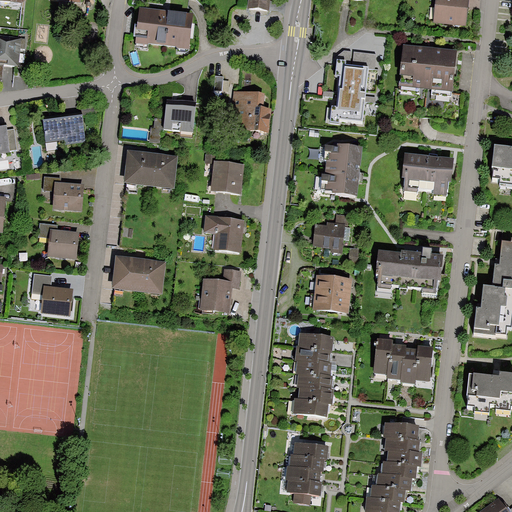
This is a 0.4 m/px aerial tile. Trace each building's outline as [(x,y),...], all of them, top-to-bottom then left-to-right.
[(247,0),(247,8),(270,11),(270,0),(247,0)] [(468,0),(435,0),(433,23),(466,26),(468,0)] [(194,13),(139,7),(134,47),(147,48),(148,43),(177,47),(177,51),(185,52),(190,50),(194,13)] [(27,39),(0,35),(0,78),(3,78),(4,64),(19,65),(21,49),(25,49),(27,39)] [(456,51),(402,46),(398,87),(452,92),(456,51)] [(338,55),(338,61),(346,62),(345,65),(350,66),(352,52),(344,51),(338,55)] [(354,52),(353,66),(368,68),(375,69),(377,55),(354,52)] [(338,61),(336,77),(340,78),(337,107),(332,107),(330,124),(339,125),(340,119),(362,122),(365,102),(365,96),(366,92),(368,68),(353,66),(350,66),(345,65),(346,62),(338,61)] [(375,69),(368,68),(366,92),(376,93),(379,70),(375,69)] [(225,76),(216,75),(214,91),(223,92),(225,76)] [(265,94),(233,91),(230,128),(269,132),(272,108),(263,107),(265,94)] [(196,103),(167,101),(164,131),(179,132),(179,135),(193,136),(196,103)] [(82,115),(42,121),(45,142),(65,139),(66,144),(86,142),(82,115)] [(165,123),(155,122),(152,144),(162,145),(165,123)] [(6,125),(0,125),(0,154),(10,153),(10,150),(17,149),(14,130),(7,131),(6,125)] [(337,145),(337,148),(324,147),(323,164),(326,164),(325,176),(322,175),(320,191),(324,192),(324,193),(331,194),(330,196),(358,199),(363,148),(339,146),(337,145)] [(511,150),(493,149),(491,170),(493,170),(492,182),(501,182),(500,188),(511,189),(511,150)] [(177,158),(127,152),(124,182),(173,188),(177,158)] [(205,163),(214,164),(214,162),(215,155),(206,154),(205,163)] [(455,159),(404,154),(401,179),(404,180),(403,191),(418,193),(419,181),(434,182),(433,194),(447,196),(449,183),(452,184),(455,159)] [(245,166),(214,162),(214,164),(210,192),(241,195),(245,166)] [(60,177),(44,176),(43,190),(53,191),(52,209),(81,211),(83,184),(60,182),(60,177)] [(337,214),(336,224),(345,225),(345,227),(349,228),(350,215),(337,214)] [(244,220),(206,216),(204,232),(215,234),(213,250),(241,253),(244,220)] [(58,224),(40,223),(39,237),(49,237),(47,257),(77,259),(79,231),(58,229),(58,224)] [(326,227),(315,225),(312,254),(322,255),(322,248),(330,249),(329,253),(342,254),(345,227),(345,225),(336,224),(326,223),(326,227)] [(480,311),(477,311),(474,336),(494,339),(494,336),(507,338),(508,330),(511,330),(511,324),(511,244),(502,243),(500,264),(500,268),(495,267),(493,290),(483,289),(481,309),(480,311)] [(361,250),(350,249),(348,265),(359,266),(361,250)] [(400,256),(378,254),(375,279),(379,279),(378,288),(392,290),(393,287),(401,287),(400,292),(407,293),(408,288),(422,290),(421,295),(437,297),(438,284),(441,284),(444,257),(431,255),(432,251),(422,250),(422,255),(401,252),(400,256)] [(165,261),(115,255),(112,287),(162,293),(165,261)] [(243,273),(225,271),(224,283),(203,281),(200,311),(230,315),(233,289),(241,290),(243,273)] [(52,275),(34,273),(32,292),(42,293),(40,312),(71,316),(74,289),(51,287),(52,275)] [(353,281),(317,276),(313,310),(349,314),(353,281)] [(334,338),(300,334),(298,346),(318,348),(318,350),(331,351),(332,351),(334,338)] [(373,374),(388,375),(392,344),(392,340),(387,339),(377,338),(373,374)] [(388,379),(401,381),(404,348),(405,345),(392,344),(388,375),(388,379)] [(433,347),(418,345),(417,349),(414,381),(429,383),(433,347)] [(330,363),(331,351),(318,350),(318,348),(298,346),(296,346),(295,361),(297,362),(319,364),(319,362),(330,363)] [(413,385),(414,381),(417,349),(404,348),(401,381),(400,384),(413,385)] [(332,363),(330,363),(319,362),(319,364),(297,362),(296,375),(298,375),(319,378),(319,374),(330,376),(332,363)] [(333,376),(330,376),(319,374),(319,378),(298,375),(297,388),(300,388),(320,390),(320,388),(332,389),(333,376)] [(495,380),(469,377),(467,400),(468,400),(467,409),(475,410),(474,415),(489,417),(490,408),(496,408),(496,412),(510,414),(511,409),(511,377),(499,376),(499,380),(495,380)] [(334,389),(332,389),(320,388),(320,390),(300,388),(299,399),(317,400),(317,402),(328,404),(333,404),(334,389)] [(327,417),(328,404),(317,402),(317,400),(299,399),(294,398),(293,413),(327,417)] [(420,428),(385,423),(383,436),(387,437),(418,441),(420,428)] [(421,441),(418,441),(387,437),(385,449),(389,450),(420,453),(421,441)] [(329,446),(295,443),(294,454),(313,456),(313,458),(324,459),(328,460),(329,446)] [(423,454),(420,453),(389,450),(388,463),(417,467),(421,467),(423,454)] [(323,472),(324,459),(313,458),(313,456),(294,454),(291,454),(290,466),(309,468),(309,471),(321,472),(323,472)] [(415,478),(417,467),(388,463),(384,462),(383,474),(412,478),(415,478)] [(320,481),(321,472),(309,471),(309,468),(290,466),(288,466),(286,480),(288,481),(309,483),(309,480),(320,481)] [(411,490),(412,478),(383,474),(378,473),(377,486),(407,490),(411,490)] [(323,481),(320,481),(309,480),(309,483),(288,481),(287,492),(294,493),(312,495),(321,496),(323,481)] [(405,502),(407,490),(377,486),(372,485),(371,498),(402,502),(405,502)] [(310,504),(312,495),(294,493),(293,502),(310,504)] [(400,511),(402,502),(371,498),(367,498),(365,511),(373,511),(400,511)] [(500,498),(480,511),(511,511),(511,507),(509,510),(500,498)]
